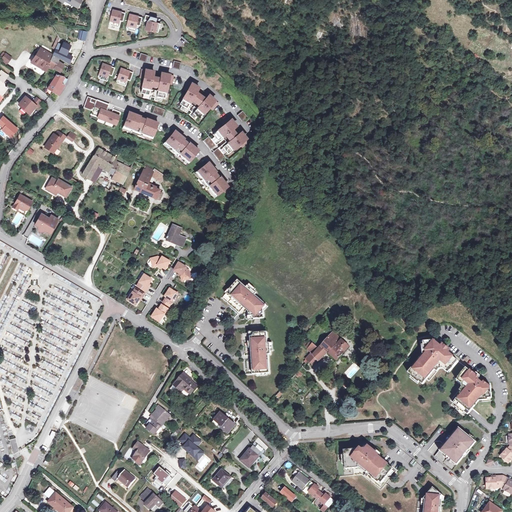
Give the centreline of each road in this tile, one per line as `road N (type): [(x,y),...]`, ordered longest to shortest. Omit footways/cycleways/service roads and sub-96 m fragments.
road 1 (unclassified): [(0,511),(110,304)]
road 2 (track): [(83,284),(102,242),(75,212),(85,189),(77,169),(91,140),(54,107)]
road 3 (residential): [(72,86),(184,130),(229,180)]
road 4 (residential): [(294,437),(386,427),(459,486)]
road 5 (residential): [(104,53),(211,88),(245,129)]
road 6 (residential): [(171,342),(207,357),(294,437)]
road 7 (residential): [(171,342),(275,447)]
road 8 (unclassified): [(110,304),(0,236)]
road 9 (unclassified): [(0,188),(12,152),(72,86)]
